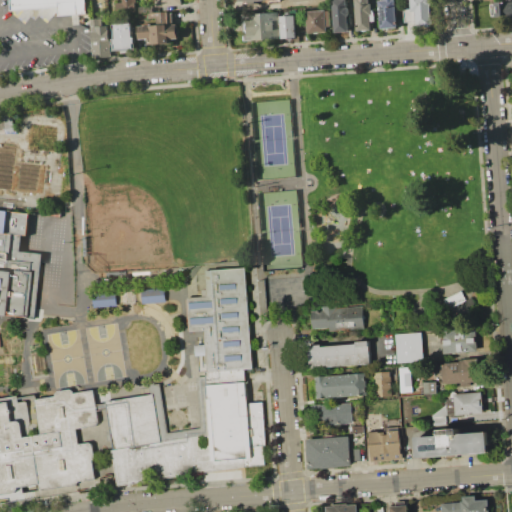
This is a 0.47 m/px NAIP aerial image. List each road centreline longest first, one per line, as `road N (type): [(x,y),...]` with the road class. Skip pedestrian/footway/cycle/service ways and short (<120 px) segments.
road 1 (residential): [(0,93),(109,75),(458,47)]
road 2 (residential): [(87,511),(511,472)]
road 3 (residential): [(488,45),(511,357)]
road 4 (residential): [(281,336),(293,511)]
